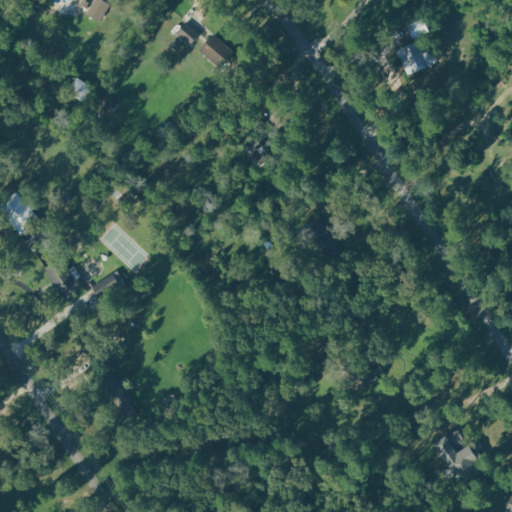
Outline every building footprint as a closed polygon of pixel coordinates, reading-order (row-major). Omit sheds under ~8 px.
[(99,0),(97,4),(91,0),(86,9),(107,21),(116,4),(107,0),(99,0)] [(196,46),(205,34),(189,21),(180,33),(196,46)] [(242,53),(223,36),(208,52),(227,69),(242,53)] [(413,76),(444,65),(434,39),(404,50),(413,76)] [(103,109),(118,114),(123,100),(108,95),(103,109)] [(28,237),(48,219),(28,197),(24,201),(18,195),(2,209),(28,237)] [(64,299),(83,290),(69,258),(49,268),(64,299)] [(97,282),(107,301),(128,289),(119,271),(97,282)] [(485,451),(480,442),(472,446),(464,429),(439,443),(453,469),(485,451)]
